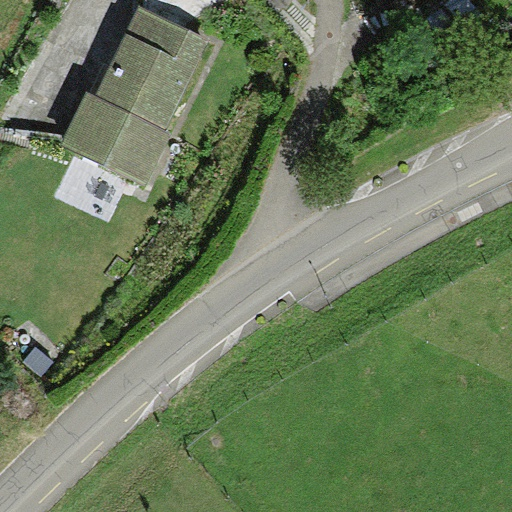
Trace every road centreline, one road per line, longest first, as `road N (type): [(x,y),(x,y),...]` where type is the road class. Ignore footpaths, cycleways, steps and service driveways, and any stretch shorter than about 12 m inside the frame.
road 1 (residential): [(511,143),(266,259),(136,364),(0,505)]
road 2 (track): [(266,259),(318,40)]
